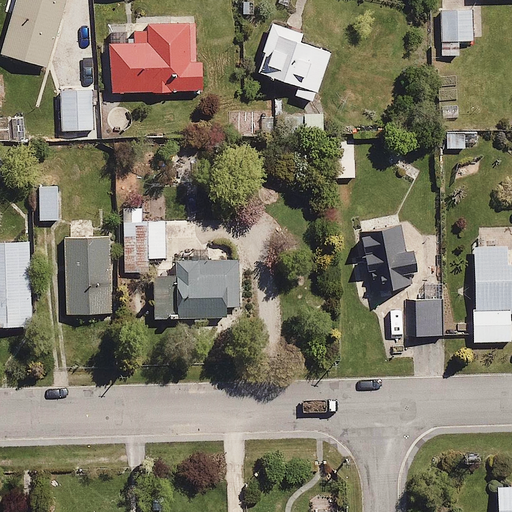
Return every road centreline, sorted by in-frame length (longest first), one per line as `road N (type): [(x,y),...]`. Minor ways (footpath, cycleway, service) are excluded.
road 1 (residential): [(375,401),(0,412)]
road 2 (residential): [(511,397),(375,401)]
